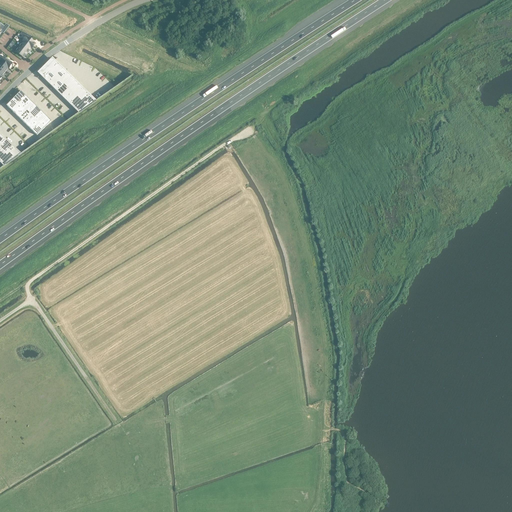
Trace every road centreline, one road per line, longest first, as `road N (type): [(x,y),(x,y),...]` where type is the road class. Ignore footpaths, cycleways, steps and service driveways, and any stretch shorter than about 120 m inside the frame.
road 1 (motorway): [(0,265),(387,0)]
road 2 (motorway): [(353,0),(0,238)]
road 3 (track): [(31,301),(29,282),(256,125)]
road 4 (unclassified): [(0,317),(31,301),(117,423)]
road 5 (unclassified): [(28,69),(85,28),(144,0)]
